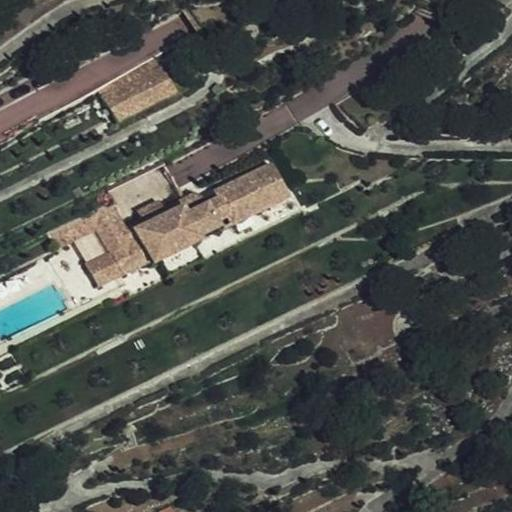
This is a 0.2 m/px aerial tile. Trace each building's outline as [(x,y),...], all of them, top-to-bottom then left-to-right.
[(177,75),(205,65),(198,52),(172,64),(177,75)] [(172,64),(111,93),(114,100),(177,75),(172,64)] [(205,65),(177,75),(185,92),(211,79),(205,65)] [(177,75),(114,100),(124,122),(185,92),(177,75)] [(95,147),(101,160),(59,178),(66,195),(168,151),(156,120),(95,147)] [(152,261),(161,257),(194,243),(204,239),(203,235),(222,227),(220,223),(232,218),(235,225),(296,199),(280,162),(219,188),(221,191),(211,195),(208,188),(198,188),(168,201),(146,211),(126,219),(115,193),(51,221),(59,241),(102,223),(113,247),(123,271),(151,258),(152,261)] [(143,205),(146,211),(168,201),(166,195),(143,205)] [(201,260),(194,243),(161,257),(168,275),(201,260)] [(99,281),(123,271),(113,247),(88,257),(99,281)]
